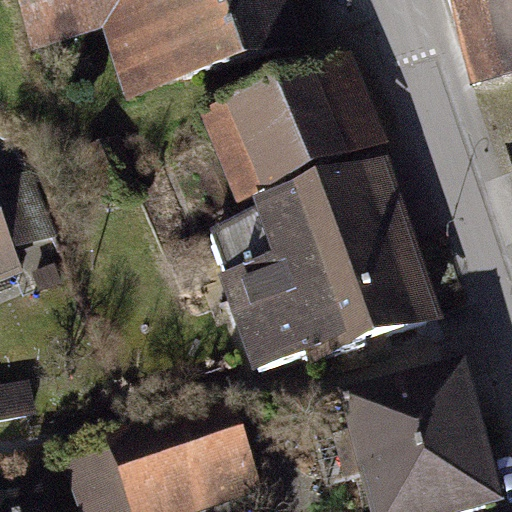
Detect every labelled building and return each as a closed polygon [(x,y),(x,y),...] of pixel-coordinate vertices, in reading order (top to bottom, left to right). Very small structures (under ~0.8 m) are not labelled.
[(312,60),(293,0),(29,0),(46,56),(126,33),(148,109),(312,60)] [(511,0),(448,0),(482,108),(511,99),(511,0)] [(355,71),(199,133),(235,220),(390,157),(355,71)] [(391,173),(206,235),(259,392),(444,330),(391,173)] [(0,204),(0,312),(11,308),(6,295),(31,285),(0,204)] [(464,377),(356,405),(383,511),(457,511),(497,501),(464,377)] [(0,412),(41,410),(39,382),(0,384),(0,412)] [(230,407),(105,449),(126,511),(238,511),(263,504),(230,407)] [(44,511),(42,497),(0,504),(0,511),(44,511)]
